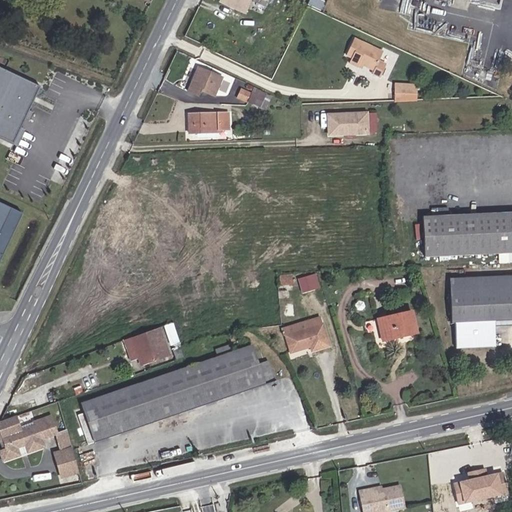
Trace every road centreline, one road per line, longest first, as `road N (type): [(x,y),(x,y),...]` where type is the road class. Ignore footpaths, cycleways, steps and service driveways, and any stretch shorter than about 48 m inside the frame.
road 1 (secondary): [(511,410),(55,511)]
road 2 (secondary): [(178,0),(13,342)]
